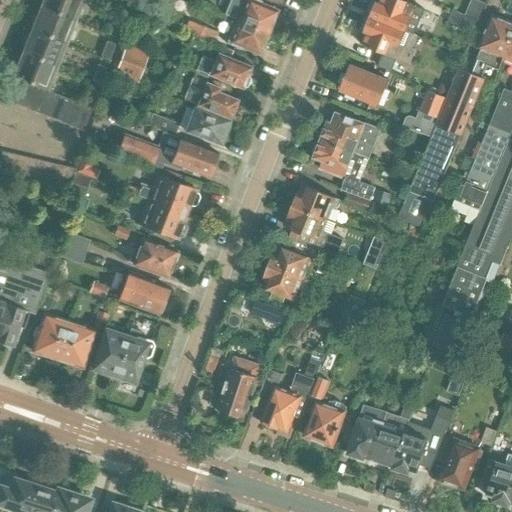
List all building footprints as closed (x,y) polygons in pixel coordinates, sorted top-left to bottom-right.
[(43,0),(41,6),(43,7),(42,9),(74,22),(82,0),(43,0)] [(135,10),(138,0),(129,0),(126,7),(135,10)] [(230,0),(224,14),(237,20),(269,33),(278,12),(261,5),(262,2),(257,0),(230,0)] [(371,18),(406,32),(406,31),(417,6),(401,0),(380,0),(379,4),(377,3),(371,18)] [(472,0),(465,16),(479,22),(486,5),(474,0),(472,0)] [(37,17),(32,30),(34,30),(33,32),(65,45),(74,22),(42,9),(39,18),(37,17)] [(115,17),(107,36),(117,40),(124,21),(115,17)] [(367,33),(363,43),(410,63),(415,51),(411,49),(417,35),(406,31),(406,32),(371,18),(365,32),(367,33)] [(432,137),(409,193),(398,220),(419,228),(422,219),(424,220),(425,217),(428,218),(435,203),(434,203),(484,80),(482,79),(488,64),(499,69),(504,57),(511,37),(511,25),(493,18),(481,47),(482,48),(477,60),(479,61),(473,75),(460,70),(448,100),(432,137)] [(231,35),(227,44),(231,46),(242,51),(244,46),(261,53),(269,33),(237,20),(231,35)] [(184,32),(213,43),(216,33),(188,22),(184,32)] [(28,40),(23,52),(25,53),(24,55),(56,68),(65,45),(33,32),(30,40),(28,40)] [(106,41),(100,58),(109,62),(115,45),(106,41)] [(149,53),(128,45),(116,75),(137,84),(149,53)] [(242,89),(243,87),(246,86),(249,79),(247,76),(251,68),(218,54),(215,62),(201,56),(195,69),(242,89)] [(19,63),(14,75),(16,75),(15,78),(26,82),(37,87),(47,91),(56,68),(24,55),(21,64),(19,63)] [(380,67),(393,72),(397,62),(385,57),(380,67)] [(100,85),(106,68),(97,64),(91,81),(100,85)] [(342,91),(379,106),(389,81),(352,66),(342,91)] [(230,119),(232,115),(235,114),(238,107),(236,104),(238,101),(219,93),(220,89),(192,77),(182,99),(230,119)] [(26,82),(17,105),(28,110),(37,87),(26,82)] [(37,87),(28,110),(39,114),(47,91),(37,87)] [(88,88),(82,105),(92,109),(98,92),(88,88)] [(511,93),(505,90),(490,128),(511,136),(511,132),(511,93)] [(47,91),(39,114),(51,119),(60,96),(47,91)] [(409,113),(403,126),(432,137),(448,100),(429,93),(421,112),(419,111),(418,114),(414,115),(409,113)] [(60,96),(51,119),(62,123),(71,100),(60,96)] [(71,100),(62,123),(73,127),(82,105),(71,100)] [(82,105),(73,127),(84,132),(92,109),(82,105)] [(186,131),(220,144),(223,137),(226,138),(232,123),(229,122),(195,108),(186,131)] [(329,122),(322,141),(355,154),(370,159),(381,130),(334,111),(330,123),(329,122)] [(147,126),(164,133),(164,132),(174,136),(179,124),(152,113),(147,126)] [(451,209),(466,215),(464,222),(474,226),(482,207),(509,139),(511,136),(490,128),(466,186),(461,184),(451,209)] [(163,162),(182,170),(183,168),(209,178),(218,155),(174,137),(174,136),(164,132),(164,133),(158,148),(123,134),(119,142),(108,138),(105,146),(161,167),(163,162)] [(474,226),(442,305),(472,317),(494,263),(500,265),(508,247),(507,247),(511,234),(511,139),(509,139),(482,207),(474,226)] [(322,141),(314,160),(324,164),(322,170),(344,179),(341,189),(371,200),(375,188),(361,182),(370,159),(355,154),(322,141)] [(0,176),(8,178),(14,155),(1,152),(0,157),(0,176)] [(14,155),(8,178),(20,181),(26,158),(14,155)] [(93,159),(83,155),(76,172),(97,180),(101,171),(90,167),(93,159)] [(26,158),(20,181),(32,184),(38,161),(26,158)] [(38,161),(32,184),(44,187),(50,164),(38,161)] [(50,164),(44,187),(56,190),(61,166),(50,164)] [(76,170),(61,166),(56,190),(68,193),(75,172),(76,170)] [(90,178),(75,172),(68,193),(82,197),(90,178)] [(140,190),(138,196),(151,201),(186,214),(190,205),(192,206),(196,205),(199,197),(197,194),(195,193),(196,190),(160,176),(154,192),(142,188),(141,190),(140,190)] [(131,201),(136,189),(125,185),(120,197),(131,201)] [(298,192),(293,206),(328,220),(333,209),(337,210),(341,200),(303,185),(300,193),(298,192)] [(151,201),(141,225),(176,239),(177,236),(180,237),(184,236),(187,228),(185,225),(182,224),(186,214),(151,201)] [(289,220),(286,227),(299,233),(296,242),(322,251),(322,250),(338,256),(344,239),(328,233),(328,232),(324,231),(328,220),(293,206),(287,219),(289,220)] [(129,231),(116,226),(113,235),(125,240),(129,231)] [(62,243),(86,252),(90,240),(66,232),(62,243)] [(127,261),(134,264),(134,265),(167,278),(176,252),(143,240),(139,250),(132,248),(127,261)] [(274,253),(269,266),(304,279),(308,269),(309,269),(313,270),(317,260),(318,260),(322,251),(296,242),(293,251),(279,246),(276,254),(274,253)] [(86,252),(62,243),(58,256),(81,264),(86,252)] [(0,342),(12,346),(19,327),(23,328),(28,312),(34,314),(35,310),(37,310),(43,295),(41,294),(48,273),(0,256),(0,342)] [(266,280),(263,287),(300,302),(304,292),(309,280),(304,279),(269,266),(264,279),(266,280)] [(124,289),(119,301),(157,315),(161,303),(165,302),(169,291),(166,288),(135,277),(128,275),(124,289)] [(108,287),(92,281),(88,293),(104,298),(108,287)] [(47,314),(52,298),(43,295),(37,310),(47,314)] [(339,326),(352,332),(365,301),(352,295),(339,326)] [(107,314),(97,311),(92,327),(103,330),(106,321),(108,314),(107,314)] [(35,340),(38,341),(34,351),(57,359),(68,325),(46,317),(43,327),(40,326),(35,340)] [(92,333),(68,325),(57,359),(81,367),(84,357),(86,358),(91,343),(89,342),(92,333)] [(105,330),(92,369),(115,376),(128,338),(105,330)] [(511,337),(503,334),(500,345),(511,348),(511,337)] [(135,340),(128,338),(115,376),(134,383),(142,359),(146,360),(150,357),(154,346),(150,342),(136,337),(135,340)] [(402,344),(385,339),(381,354),(398,359),(402,344)] [(421,362),(420,364),(427,367),(431,355),(417,350),(414,359),(421,362)] [(209,353),(203,372),(214,376),(220,357),(209,353)] [(232,414),(233,417),(239,419),(242,417),(246,418),(263,366),(235,357),(222,397),(215,394),(211,406),(219,408),(218,409),(232,414)] [(293,416),(302,419),(318,380),(315,379),(321,362),(310,358),(305,372),(308,373),(307,376),(297,373),(291,391),(278,386),(283,375),(269,370),(258,400),(270,404),(262,423),(266,425),(267,428),(273,430),(276,428),(279,430),(279,429),(287,432),(293,416)] [(313,413),(304,436),(319,442),(321,445),(326,447),(330,446),(333,447),(347,408),(343,404),(335,401),(330,402),(329,404),(316,399),(315,400),(311,399),(312,396),(323,400),(331,382),(319,377),(318,380),(305,411),(313,413)] [(403,418),(387,413),(373,458),(394,465),(408,422),(410,422),(415,406),(407,403),(403,418)] [(440,405),(433,427),(447,432),(454,410),(450,408),(446,407),(440,405)] [(364,406),(360,418),(349,454),(366,460),(367,456),(373,458),(387,413),(364,406)] [(394,465),(396,465),(394,470),(408,474),(410,470),(417,472),(431,429),(410,422),(408,422),(394,465)] [(490,451),(498,431),(488,427),(480,448),(490,451)] [(449,459),(441,480),(443,480),(443,484),(451,487),(454,484),(464,488),(471,468),(476,470),(483,452),(443,437),(437,454),(449,459)] [(487,495),(494,497),(493,501),(510,506),(511,503),(511,499),(511,455),(508,454),(505,465),(497,463),(487,495)] [(0,491),(0,503),(15,508),(13,511),(52,511),(59,494),(7,477),(4,488),(1,487),(0,491)] [(59,494),(52,511),(85,511),(90,500),(60,490),(59,494)]
